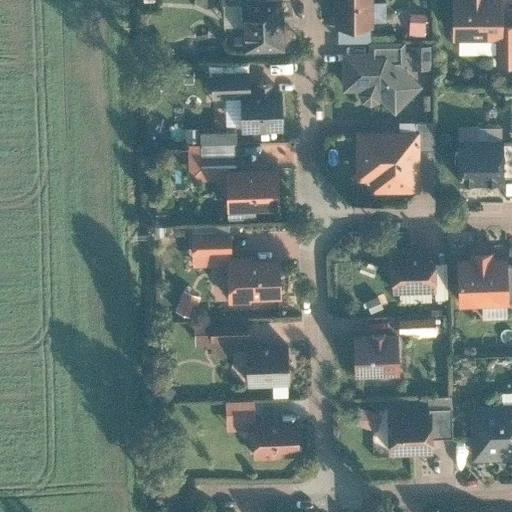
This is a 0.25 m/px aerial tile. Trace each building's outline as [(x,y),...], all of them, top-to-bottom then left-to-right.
[(242,0),(243,45),(282,45),(281,0),(242,0)] [(370,0),(334,0),(336,37),(372,35),(370,0)] [(497,0),(453,0),(454,38),(498,38),(498,62),(511,61),(511,20),(498,21),(497,0)] [(424,7),(407,8),(408,31),(425,30),(424,7)] [(432,64),(431,40),(412,41),(413,65),(432,64)] [(344,52),(345,90),(371,89),(395,112),(421,85),(385,51),(344,52)] [(210,69),(210,86),(249,84),(248,67),(210,69)] [(240,122),(282,121),(281,90),(239,91),(240,122)] [(233,164),(231,125),(187,127),(189,166),(233,164)] [(417,127),(355,127),(355,172),(369,188),(418,188),(417,127)] [(511,134),(456,136),(457,175),(511,173),(511,134)] [(226,170),(228,208),(278,205),(276,167),(226,170)] [(192,234),(193,259),(230,257),(229,231),(192,234)] [(431,250),(389,251),(390,298),(448,296),(447,260),(432,260),(431,250)] [(505,257),(458,259),(459,306),(481,305),(482,315),(507,314),(507,302),(511,302),(511,265),(506,266),(505,257)] [(279,259),(229,262),(231,296),(281,294),(279,259)] [(184,288),(177,306),(193,312),(200,293),(184,288)] [(401,312),(400,328),(441,329),(441,313),(401,312)] [(246,353),(247,382),(288,381),(287,340),(249,341),(249,320),(194,321),(194,341),(210,341),(211,353),(246,353)] [(355,335),(356,373),(399,371),(398,334),(355,335)] [(386,415),(388,453),(432,451),(431,436),(449,435),(447,396),(427,396),(428,413),(386,415)] [(255,428),(256,460),(298,459),(297,418),(252,419),(251,399),(226,400),(227,429),(255,428)] [(361,403),(357,420),(375,425),(379,407),(361,403)] [(511,403),(471,405),(473,454),(511,453),(511,403)]
